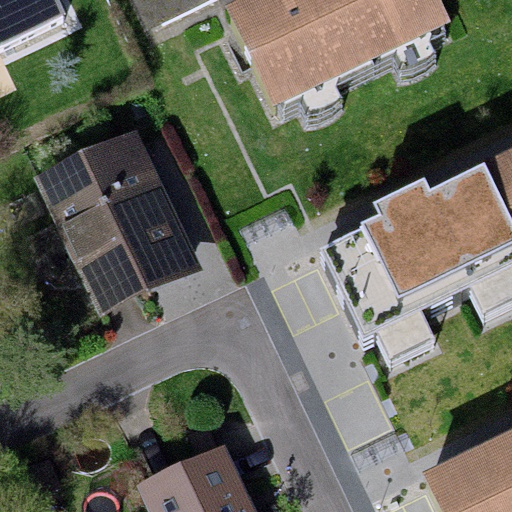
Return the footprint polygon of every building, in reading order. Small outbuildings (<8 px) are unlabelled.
[(0,0),(0,59),(67,28),(54,0),(0,0)] [(152,0),(165,25),(215,0),(152,0)] [(273,121),(452,38),(433,0),(252,0),(223,14),(273,121)] [(203,295),(137,134),(33,177),(99,337),(203,295)] [(511,168),(480,184),(483,191),(511,249),(511,168)] [(511,268),(511,249),(483,191),(431,217),(425,204),(374,229),(380,242),(362,251),(399,324),(511,268)] [(511,511),(511,449),(423,494),(431,511),(511,511)] [(171,511),(273,511),(251,465),(168,505),(171,511)]
